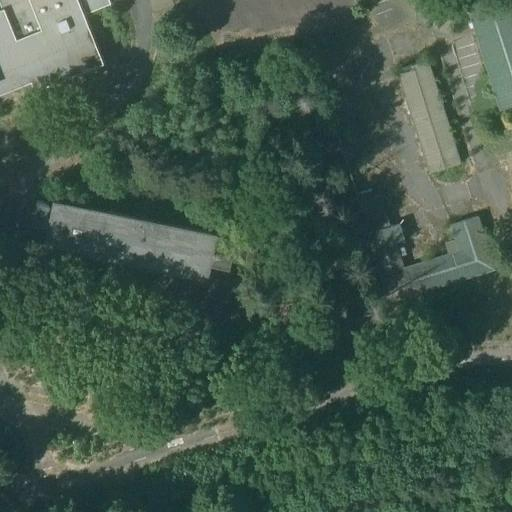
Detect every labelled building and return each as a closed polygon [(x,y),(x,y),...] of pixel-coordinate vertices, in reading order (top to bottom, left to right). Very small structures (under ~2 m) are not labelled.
[(109,0),(0,0),(0,1),(2,8),(0,8),(0,93),(22,84),(26,94),(103,63),(84,13),(111,3),(109,0)] [(511,6),(510,0),(501,0),(470,10),(501,110),(511,106),(511,6)] [(460,164),(428,61),(397,70),(429,174),(460,164)] [(379,196),(358,203),(368,234),(390,227),(379,196)] [(48,203),(38,201),(34,223),(50,226),(51,219),(46,218),(48,203)] [(213,234),(55,201),(51,219),(50,226),(46,243),(205,275),(208,262),(210,251),(213,234)] [(403,269),(381,276),(389,301),(492,268),(476,217),(452,225),(460,251),(403,269)] [(390,227),(368,234),(373,251),(395,244),(404,241),(399,224),(390,227)] [(395,244),(373,251),(381,276),(403,269),(395,244)] [(230,255),(210,251),(208,262),(228,266),(230,255)]
